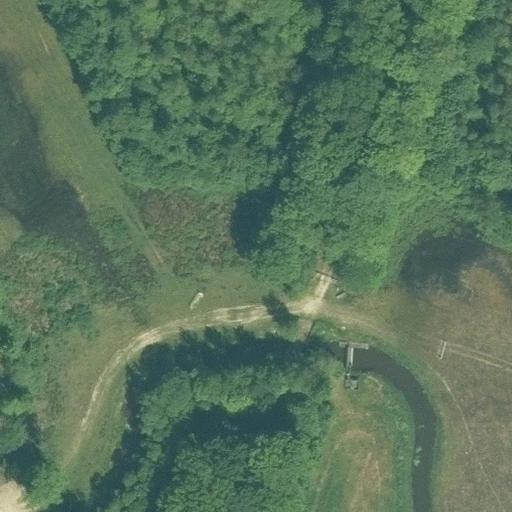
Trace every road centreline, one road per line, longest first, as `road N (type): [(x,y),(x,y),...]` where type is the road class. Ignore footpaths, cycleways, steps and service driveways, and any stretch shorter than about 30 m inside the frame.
road 1 (track): [(13,511),(66,471),(100,377),(127,346),(147,333),(217,316),(316,308),(169,255),(117,201),(89,153)]
road 2 (track): [(427,0),(316,308)]
road 3 (track): [(316,308),(242,511)]
road 4 (track): [(511,368),(389,335)]
